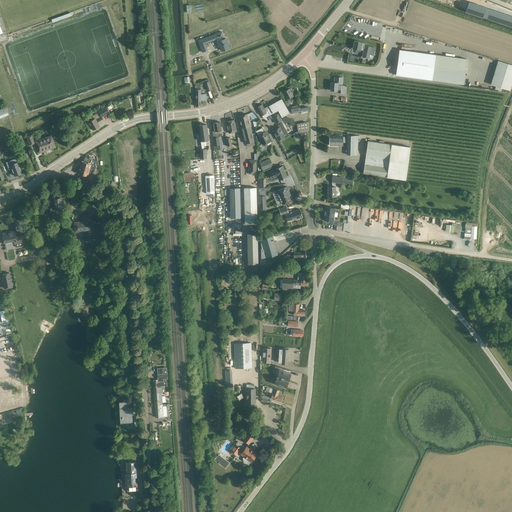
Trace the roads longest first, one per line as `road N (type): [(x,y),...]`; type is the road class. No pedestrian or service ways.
road 1 (residential): [(152,511),(130,223),(107,191),(51,170)]
road 2 (unclassified): [(317,295),(306,413),(240,511)]
road 3 (unclassified): [(51,170),(128,122),(248,96)]
road 4 (unclassified): [(370,255),(431,287),(511,386)]
road 5 (unclassified): [(323,233),(511,260)]
road 6 (unclassified): [(312,231),(312,70)]
road 7 (residential): [(248,96),(312,231)]
